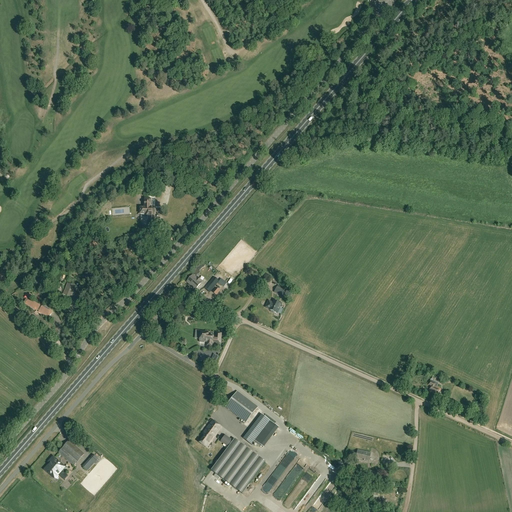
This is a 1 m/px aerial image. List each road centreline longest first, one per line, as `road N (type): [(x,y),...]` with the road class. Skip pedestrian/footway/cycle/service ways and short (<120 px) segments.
road 1 (primary): [(0,471),(412,0)]
road 2 (unclassified): [(0,451),(96,327),(393,0)]
road 3 (track): [(511,443),(245,321)]
road 4 (unclassified): [(0,490),(141,335)]
